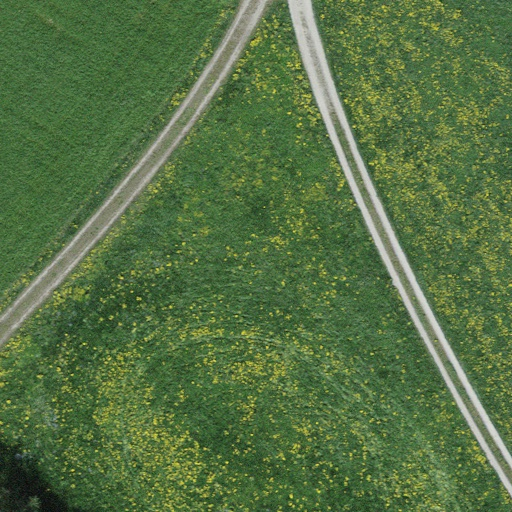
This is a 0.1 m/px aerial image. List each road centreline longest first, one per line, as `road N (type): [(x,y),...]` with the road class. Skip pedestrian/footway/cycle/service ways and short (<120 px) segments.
road 1 (track): [(299,0),(328,102),(383,238),(511,487)]
road 2 (track): [(272,0),(138,196),(0,343)]
